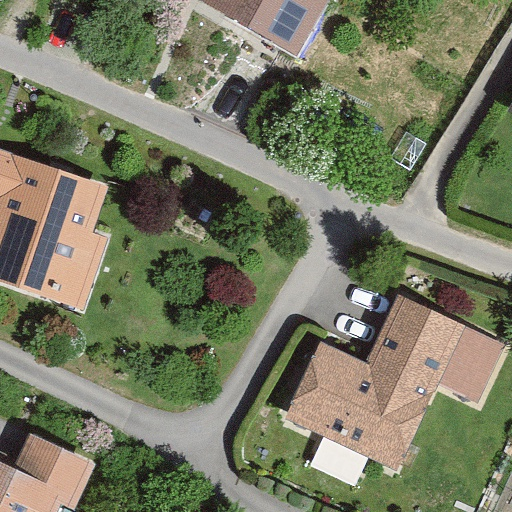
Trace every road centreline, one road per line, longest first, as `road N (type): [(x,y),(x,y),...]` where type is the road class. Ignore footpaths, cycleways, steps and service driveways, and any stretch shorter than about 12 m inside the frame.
road 1 (residential): [(341,224),(203,454),(0,362)]
road 2 (residential): [(0,57),(222,151),(341,224)]
road 3 (residential): [(341,224),(511,273)]
